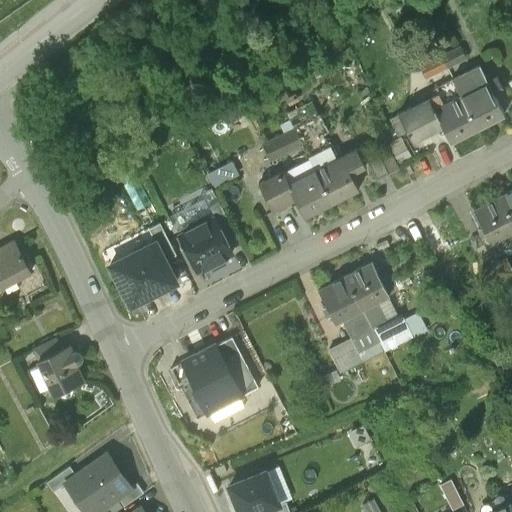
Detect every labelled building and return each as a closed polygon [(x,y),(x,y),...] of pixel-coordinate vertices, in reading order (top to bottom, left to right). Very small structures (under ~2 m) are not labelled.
[(459,45),(440,55),(446,67),(466,57),(459,45)] [(446,67),(440,55),(422,64),(428,77),(446,67)] [(487,81),(479,65),(452,79),(477,127),(503,113),(494,94),(503,89),(496,76),(487,81)] [(477,127),(452,79),(431,89),(434,95),(439,104),(433,107),(443,128),(450,140),(477,127)] [(414,142),(443,128),(433,107),(439,104),(434,95),(399,113),(414,142)] [(286,114),(294,129),(318,117),(317,115),(311,102),(286,114)] [(318,117),(294,129),(302,146),(338,127),(329,109),(317,115),(318,117)] [(302,146),(294,129),(262,145),(271,162),(302,146)] [(314,169),(330,201),(357,187),(349,172),(363,164),(355,148),(314,169)] [(376,151),(364,157),(375,178),(387,171),(376,151)] [(237,158),(209,170),(215,184),(243,172),(237,158)] [(283,169),(257,182),(271,209),(294,197),(304,215),(330,201),(314,169),(289,182),(283,169)] [(511,190),(500,197),(511,220),(511,190)] [(490,242),(511,231),(511,220),(500,197),(474,210),(482,226),(478,228),(483,238),(487,236),(490,242)] [(213,218),(224,239),(235,234),(218,202),(208,207),(213,218)] [(188,231),(179,235),(197,271),(211,265),(213,269),(221,266),(218,260),(231,253),(224,239),(213,218),(206,222),(198,219),(190,223),(188,231)] [(155,241),(165,260),(176,255),(159,222),(148,228),(155,241)] [(435,230),(424,236),(434,256),(446,250),(435,230)] [(155,241),(109,264),(130,305),(176,282),(165,260),(155,241)] [(0,285),(1,288),(3,290),(33,274),(15,242),(0,250),(0,285)] [(511,270),(507,260),(498,264),(503,275),(511,270)] [(388,294),(372,261),(345,275),(372,328),(385,321),(374,301),(388,294)] [(372,328),(345,275),(318,289),(327,306),(323,308),(328,317),(332,315),(335,321),(341,318),(351,337),(372,328)] [(399,319),(387,325),(385,321),(372,328),(383,351),(408,338),(399,319)] [(383,351),(372,328),(351,337),(363,361),(383,351)] [(258,387),(232,336),(170,367),(197,419),(258,387)] [(363,361),(351,337),(327,349),(338,373),(363,361)] [(38,360),(61,349),(56,338),(33,349),(38,360)] [(61,349),(38,360),(52,389),(56,388),(58,393),(59,394),(60,396),(62,397),(63,397),(65,398),(67,397),(68,397),(70,396),(71,395),(72,393),(72,392),(73,390),(72,388),(72,387),(83,381),(75,363),(77,362),(79,362),(80,360),(80,359),(81,358),(80,356),(80,355),(79,354),(78,353),(77,352),(75,352),(74,352),(73,352),(65,356),(61,349)] [(128,489),(106,455),(76,476),(65,483),(84,511),(92,511),(117,497),(128,489)] [(65,483),(76,476),(69,466),(45,482),(52,492),(65,483)] [(279,505),(266,472),(229,487),(238,511),(261,511),(279,505)] [(438,485),(451,510),(462,504),(450,479),(438,485)] [(84,511),(65,483),(52,492),(64,511),(84,511)] [(137,483),(128,489),(117,497),(124,507),(144,493),(137,483)] [(279,505),(261,511),(289,511),(285,502),(279,505)] [(361,509),(362,511),(378,511),(374,502),(361,509)]
